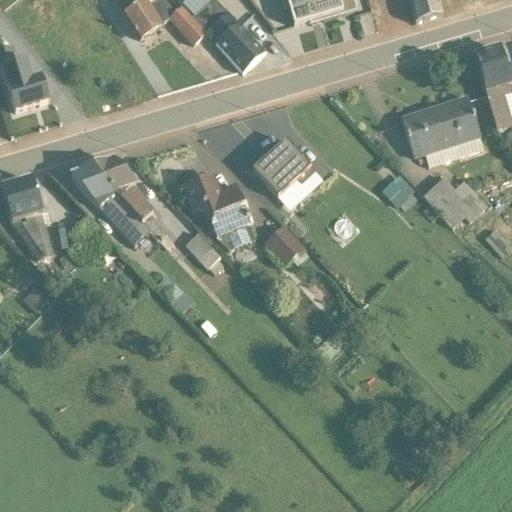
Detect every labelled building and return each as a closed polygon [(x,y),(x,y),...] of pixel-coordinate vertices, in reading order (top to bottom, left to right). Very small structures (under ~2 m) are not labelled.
[(120,20),(139,45),(160,30),(139,0),(111,0),(110,1),(121,19),(120,20)] [(161,0),(149,11),(163,26),(175,15),(161,0)] [(242,78),(250,71),(264,58),(212,2),(208,6),(203,0),(187,0),(180,6),(192,22),(190,24),(203,38),(208,34),(216,44),(214,49),(242,78)] [(278,0),(283,16),(284,16),(284,13),(287,12),(292,31),(320,23),(321,26),(356,15),(351,0),(278,0)] [(405,0),(414,28),(441,20),(434,0),(405,0)] [(179,13),(167,23),(192,50),(204,39),(179,13)] [(505,75),(497,50),(471,58),(494,135),(511,130),(504,102),(511,98),(511,76),(511,74),(505,75)] [(24,65),(16,67),(11,51),(0,54),(0,73),(13,117),(48,107),(40,81),(30,84),(24,65)] [(466,105),(400,126),(412,165),(424,162),(427,173),(481,156),(478,145),(479,144),(466,105)] [(251,176),(277,205),(282,201),(280,198),(295,185),(299,189),(312,177),(284,146),(251,176)] [(166,253),(171,248),(164,240),(166,238),(149,220),(152,217),(140,205),(144,201),(144,199),(143,194),(142,191),(137,188),(133,187),(113,166),(104,169),(101,167),(94,169),(93,174),(91,175),(166,253)] [(69,183),(133,251),(149,236),(91,175),(88,175),(85,172),(78,175),(78,179),(69,183)] [(210,181),(182,193),(192,220),(202,216),(216,246),(217,245),(229,257),(252,247),(246,234),(251,231),(233,192),(217,198),(210,181)] [(412,196),(397,181),(381,197),(396,212),(412,196)] [(30,184),(0,193),(11,229),(37,265),(51,260),(43,230),(49,228),(46,216),(39,218),(30,184)] [(442,185),(423,202),(451,233),(463,223),(468,228),(486,212),(462,187),(453,196),(442,185)] [(86,221),(67,238),(89,261),(108,244),(86,221)] [(282,232),(263,250),(283,271),(291,265),(296,271),(307,262),(301,256),(303,254),(282,232)] [(218,262),(196,238),(184,251),(206,274),(218,262)] [(165,282),(155,292),(172,308),(181,299),(165,282)] [(40,287),(25,302),(38,315),(53,300),(40,287)] [(347,330),(357,342),(372,330),(361,317),(347,330)] [(347,348),(336,336),(310,359),(320,372),(347,348)]
